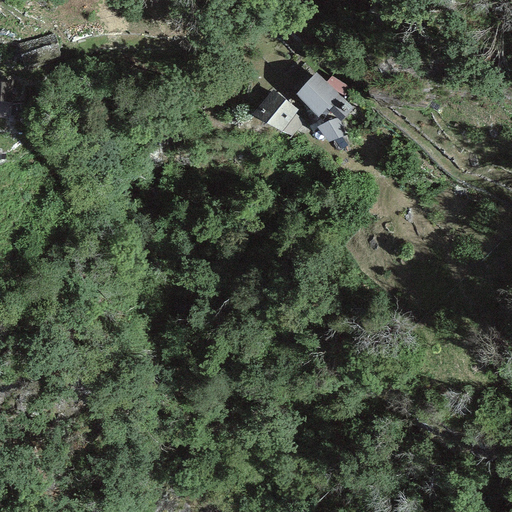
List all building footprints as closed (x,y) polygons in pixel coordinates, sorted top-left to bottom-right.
[(54,37),(17,47),(24,72),(61,61),(54,37)] [(358,107),(316,71),(292,99),(318,122),(326,113),(342,126),(358,107)] [(13,82),(0,80),(0,119),(10,120),(13,82)] [(298,111),(272,93),(254,118),(289,144),(303,124),(294,117),(298,111)] [(338,123),(317,133),(326,150),(346,140),(338,123)]
